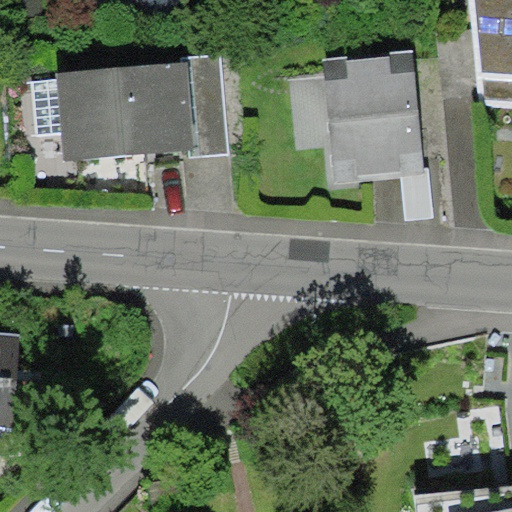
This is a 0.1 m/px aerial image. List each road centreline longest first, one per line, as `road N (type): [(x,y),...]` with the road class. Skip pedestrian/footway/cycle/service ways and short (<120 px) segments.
road 1 (residential): [(68,511),(300,260)]
road 2 (residential): [(300,260),(0,242)]
road 3 (residential): [(511,277),(300,260)]
